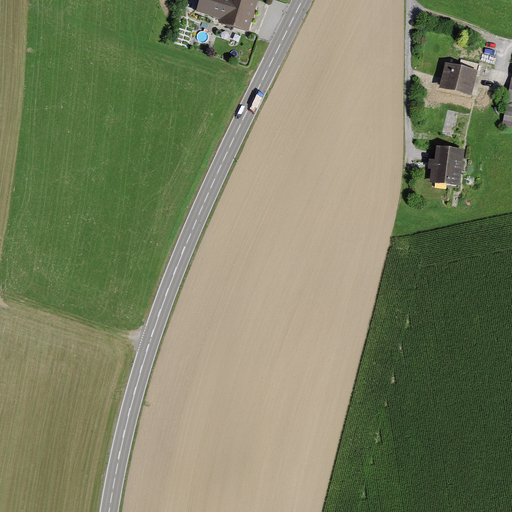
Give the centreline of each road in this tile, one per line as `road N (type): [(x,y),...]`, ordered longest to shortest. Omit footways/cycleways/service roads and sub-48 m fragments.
road 1 (primary): [(107,511),(129,406),(177,264),(302,0)]
road 2 (track): [(407,0),(405,162)]
road 3 (track): [(149,341),(0,297)]
road 4 (track): [(409,0),(483,36),(499,52),(493,83)]
